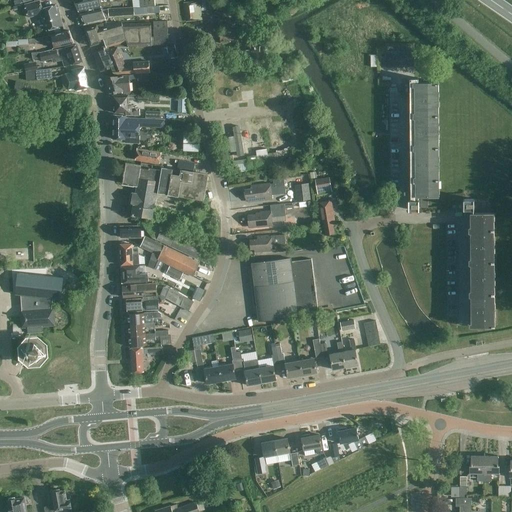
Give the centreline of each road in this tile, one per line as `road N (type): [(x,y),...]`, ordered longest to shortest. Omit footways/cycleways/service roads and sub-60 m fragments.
road 1 (residential): [(159,391),(184,333),(207,304),(223,246),(214,173),(170,0)]
road 2 (unclassified): [(102,397),(110,253),(104,128),(89,58),(65,0)]
road 3 (secondary): [(153,444),(217,423),(511,370)]
road 4 (secondary): [(511,362),(270,406),(154,412)]
road 5 (residential): [(113,476),(167,464),(250,428),(363,408),(441,421)]
road 6 (unclassified): [(159,391),(253,399),(399,372)]
road 7 (residential): [(399,372),(353,231),(404,219)]
